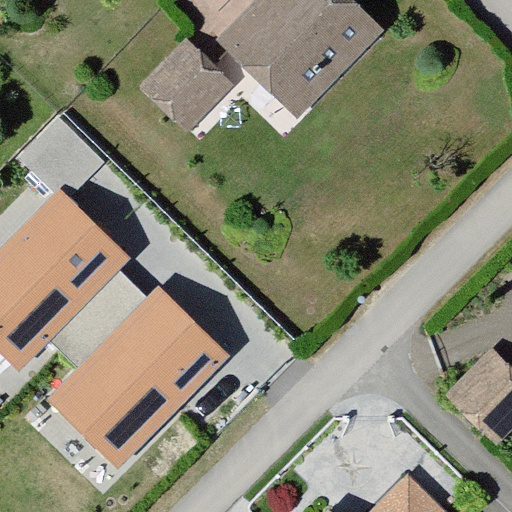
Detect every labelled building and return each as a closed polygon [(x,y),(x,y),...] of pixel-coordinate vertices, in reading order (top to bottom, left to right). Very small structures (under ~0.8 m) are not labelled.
[(386,28),(356,0),(263,0),(224,41),(303,115),(386,28)] [(212,60),(188,38),(142,89),(166,111),(212,60)] [(61,183),(0,244),(0,347),(18,365),(50,333),(64,346),(132,278),(118,264),(130,252),(61,183)] [(48,392),(119,463),(233,349),(162,279),(148,293),(132,278),(64,346),(79,362),(48,392)] [(511,367),(500,355),(456,399),(501,445),(511,433),(511,367)] [(364,511),(469,511),(463,505),(456,511),(453,511),(409,468),(364,511)]
